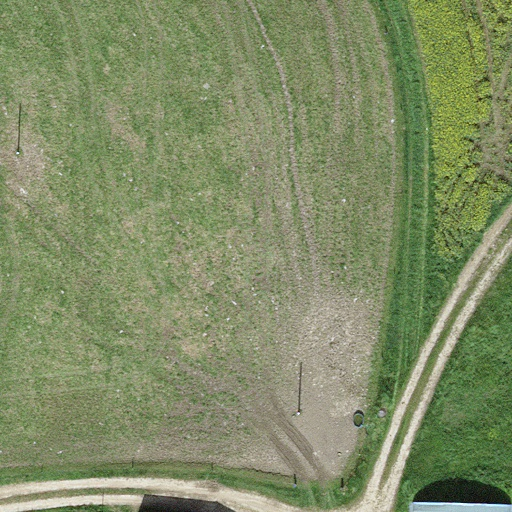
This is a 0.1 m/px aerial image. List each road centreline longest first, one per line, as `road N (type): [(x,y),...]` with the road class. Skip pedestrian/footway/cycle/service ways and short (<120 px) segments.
road 1 (track): [(377,511),(488,252),(511,225)]
road 2 (track): [(235,511),(84,495),(0,499)]
